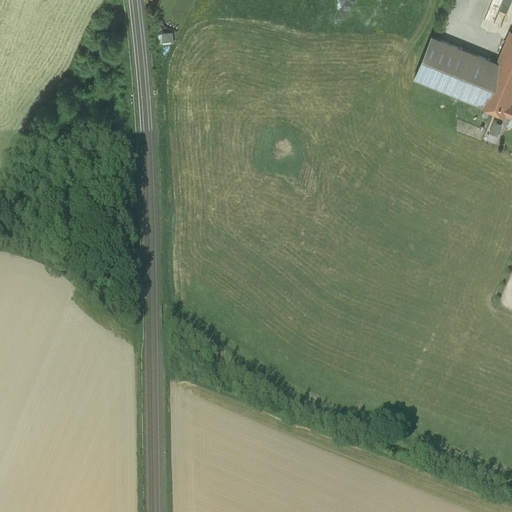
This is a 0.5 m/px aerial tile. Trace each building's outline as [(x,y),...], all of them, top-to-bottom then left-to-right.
[(511,0),(493,0),(486,20),(503,27),(511,7),(511,3),(511,0)] [(159,43),(173,41),(172,30),(158,33),(159,43)] [(506,113),(510,103),(511,99),(511,30),(510,30),(497,62),(480,103),(480,104),(506,114),(506,113)] [(480,103),(497,62),(432,35),(415,77),(480,103)] [(489,131),(498,135),(502,124),(494,120),(489,131)]
